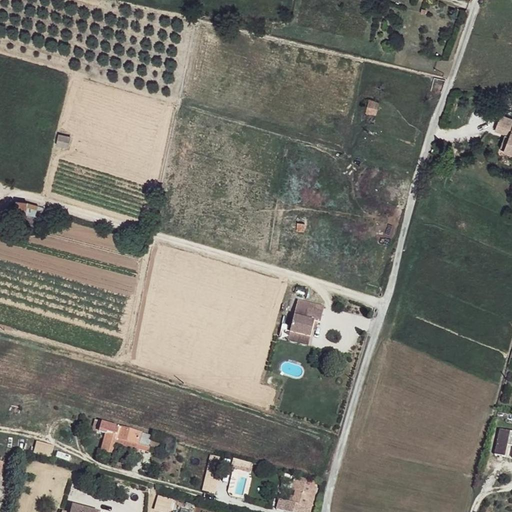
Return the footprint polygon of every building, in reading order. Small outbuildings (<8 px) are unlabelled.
[(369,100),(366,111),(376,113),(379,102),(369,100)] [(496,130),(506,134),(511,135),(506,149),(511,151),(511,118),(502,115),(496,130)] [(60,134),(57,144),(69,147),(71,137),(60,134)] [(511,135),(506,134),(501,148),(506,149),(511,135)] [(27,214),(28,203),(28,202),(16,201),(15,214),(27,215),(27,214)] [(38,206),(28,203),(27,214),(35,215),(38,206)] [(291,332),(312,337),(316,321),(321,323),(325,307),(310,303),(307,319),(295,316),(291,332)] [(309,346),(312,337),(291,332),(288,341),(309,346)] [(153,436),(102,421),(99,430),(106,433),(102,449),(112,452),(115,445),(136,450),(139,443),(149,447),(153,436)] [(511,431),(500,429),(494,454),(506,456),(508,444),(511,445),(511,431)] [(160,438),(153,436),(149,447),(157,449),(160,438)] [(36,441),(33,453),(51,458),(54,445),(36,441)] [(148,451),(149,447),(139,443),(136,450),(139,452),(140,448),(148,451)] [(232,468),(251,472),(253,463),(234,459),(232,468)] [(302,491),(299,504),(312,508),(315,495),(302,491)] [(156,495),(154,511),(159,511),(169,511),(172,498),(156,495)]
